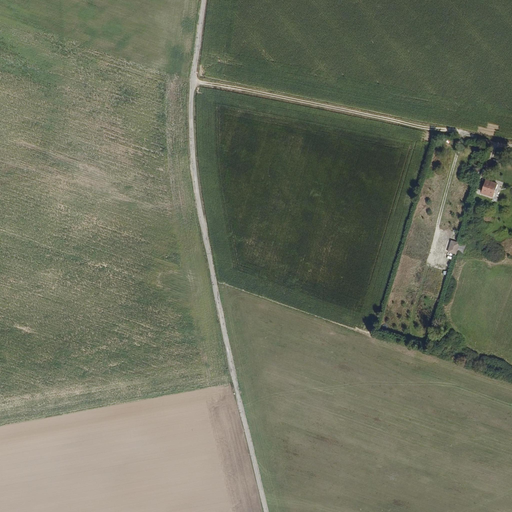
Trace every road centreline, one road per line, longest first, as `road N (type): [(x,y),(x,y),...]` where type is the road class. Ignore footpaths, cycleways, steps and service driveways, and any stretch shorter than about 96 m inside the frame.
road 1 (unclassified): [(265,511),(193,157),(191,92),(204,0)]
road 2 (track): [(475,138),(192,81)]
